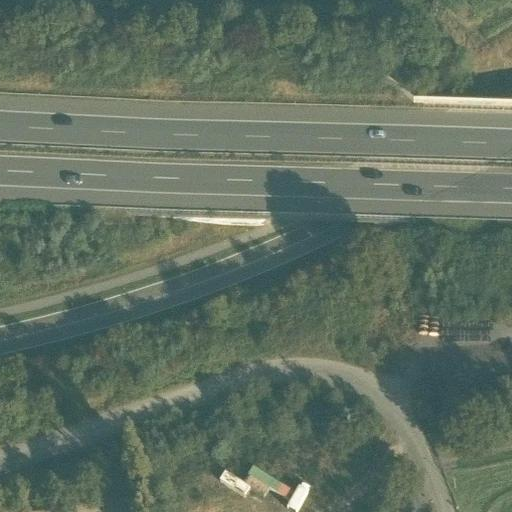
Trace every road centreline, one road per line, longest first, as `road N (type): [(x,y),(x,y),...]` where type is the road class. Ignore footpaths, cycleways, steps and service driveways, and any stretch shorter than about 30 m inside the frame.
road 1 (tertiary): [(0,341),(125,305),(276,247),(416,184),(511,125)]
road 2 (motorway): [(0,181),(511,193)]
road 3 (motorway): [(511,148),(0,138)]
